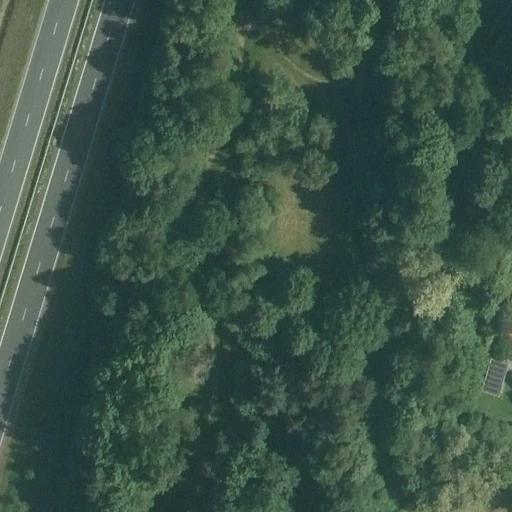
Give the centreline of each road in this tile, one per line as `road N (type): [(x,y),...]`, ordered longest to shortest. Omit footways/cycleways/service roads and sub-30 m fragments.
road 1 (trunk): [(0,400),(120,0)]
road 2 (trunk): [(64,0),(0,213)]
